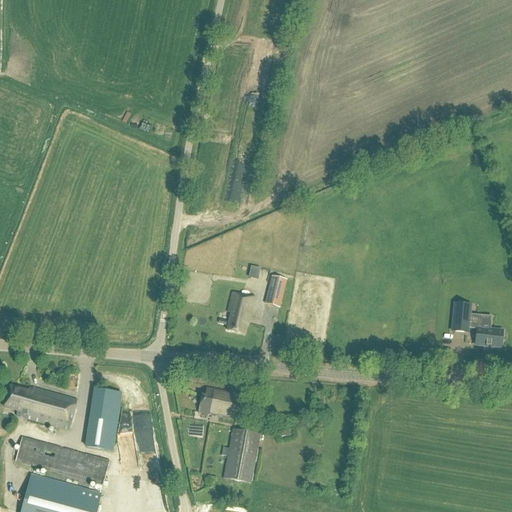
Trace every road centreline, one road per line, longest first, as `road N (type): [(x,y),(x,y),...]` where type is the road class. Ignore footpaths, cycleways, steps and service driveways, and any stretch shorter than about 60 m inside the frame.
road 1 (unclassified): [(156,357),(221,0)]
road 2 (tertiary): [(511,390),(156,357)]
road 3 (unclassified): [(184,511),(156,357)]
road 4 (tertiary): [(156,357),(0,345)]
